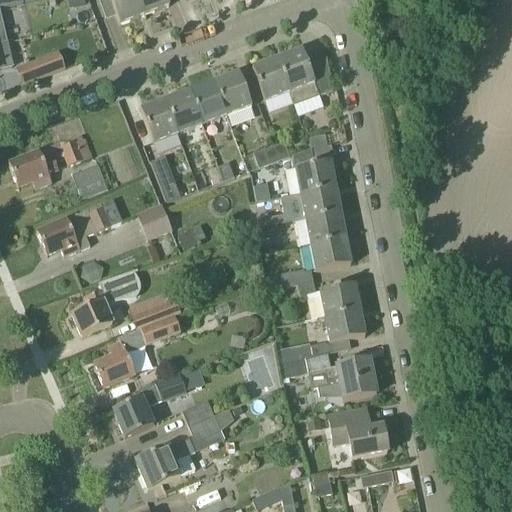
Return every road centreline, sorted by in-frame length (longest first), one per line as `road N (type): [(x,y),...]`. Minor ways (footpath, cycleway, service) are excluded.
road 1 (residential): [(434,511),(339,0)]
road 2 (residential): [(0,123),(339,0)]
road 3 (residential): [(76,511),(51,440),(34,424),(0,426)]
